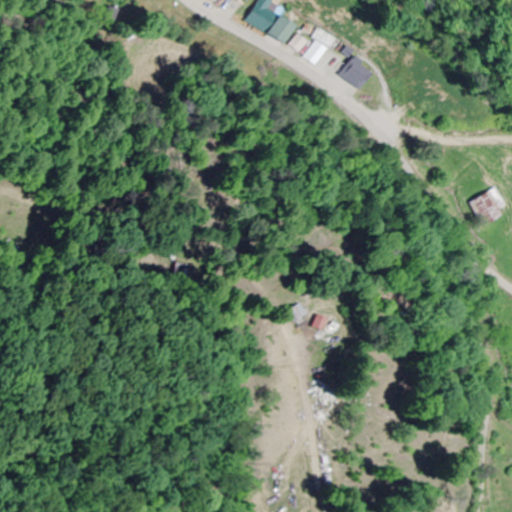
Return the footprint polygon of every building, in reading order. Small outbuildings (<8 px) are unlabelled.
[(274,0),(273,0),(259,0),(247,24),(286,44),(296,26),(269,11),(274,0)] [(395,76),(424,101),(438,84),(409,59),(395,76)] [(463,109),(455,96),(444,102),(452,115),(463,109)] [(498,210),(505,207),(495,188),(469,203),(482,227),(501,216),(498,210)] [(299,299),(316,304),(319,292),(302,287),(299,299)] [(511,490),(502,497),(511,511),(511,490)]
